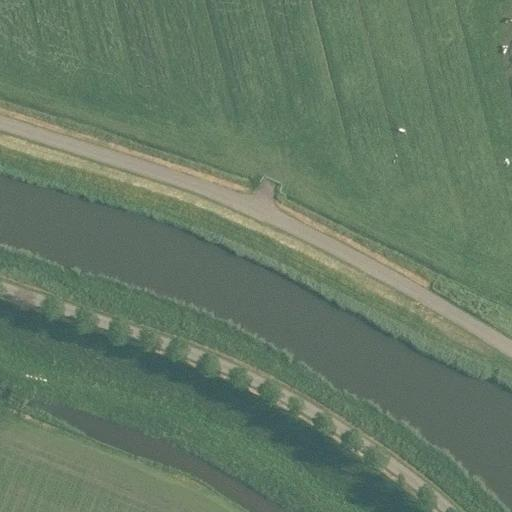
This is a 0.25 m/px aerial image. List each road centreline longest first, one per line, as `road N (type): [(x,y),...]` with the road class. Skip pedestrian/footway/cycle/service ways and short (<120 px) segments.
road 1 (unclassified): [(511,346),(248,201),(0,119)]
road 2 (unclassified): [(452,511),(296,399),(206,356),(0,286)]
